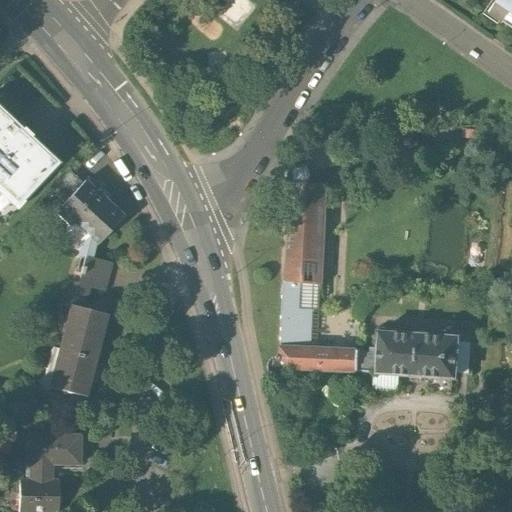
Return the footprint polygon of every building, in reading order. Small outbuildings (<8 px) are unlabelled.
[(220,0),(213,10),(237,28),(256,2),(253,0),(220,0)] [(511,0),(496,0),(487,14),(511,30),(511,0)] [(61,164),(0,106),(0,194),(11,204),(17,210),(61,164)] [(285,172),(284,177),(284,181),(287,185),(283,283),(314,285),(320,285),(325,185),(309,185),(308,176),(308,173),(306,170),(303,167),(299,165),(295,165),(291,166),(288,168),(285,172)] [(70,172),(49,194),(62,207),(83,184),(70,172)] [(62,207),(56,213),(70,226),(74,222),(90,237),(97,243),(98,244),(124,217),(85,182),(83,184),(62,207)] [(0,194),(0,210),(3,213),(11,204),(0,194)] [(85,243),(90,237),(74,222),(70,226),(65,231),(81,245),(84,242),(85,243)] [(86,257),(92,259),(97,243),(90,237),(85,243),(82,256),(86,257)] [(86,257),(78,286),(89,289),(103,293),(111,264),(92,259),(86,257)] [(312,350),(314,285),(283,283),(281,349),(312,350)] [(84,311),(89,289),(78,286),(72,285),(66,306),(71,307),(84,311)] [(71,307),(60,351),(95,360),(106,316),(84,311),(71,307)] [(378,374),(415,377),(416,335),(382,333),(378,374)] [(459,339),(416,335),(415,377),(455,380),(459,339)] [(287,371),(287,369),(349,373),(357,373),(358,352),(312,350),(281,349),(280,358),(277,358),(272,359),(269,363),(267,366),(268,370),(268,373),(270,375),(272,377),(274,378),(277,378),(281,378),(283,376),(286,374),(287,371)] [(92,371),(95,360),(60,351),(54,350),(48,370),(55,372),(50,388),(85,398),(89,381),(96,383),(98,373),(92,371)] [(30,465),(30,482),(52,481),(52,466),(80,466),(80,437),(27,437),(27,465),(30,465)] [(58,511),(59,482),(52,481),(30,482),(20,482),(19,511),(58,511)]
